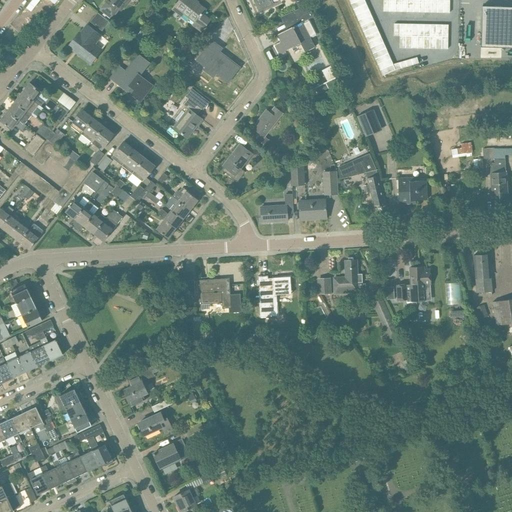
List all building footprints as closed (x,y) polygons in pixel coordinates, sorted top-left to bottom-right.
[(107,0),(100,10),(111,19),(119,9),(126,0),(107,0)] [(193,0),(180,0),(172,10),(181,16),(183,14),(190,19),(188,21),(201,31),(209,20),(202,14),(206,10),(193,0)] [(254,0),(259,10),(273,4),(271,0),(254,0)] [(364,0),(357,0),(351,3),(353,9),(366,3),(364,0)] [(366,3),(353,9),(355,14),(368,8),(366,3)] [(312,15),(308,5),(293,11),(297,20),(312,15)] [(511,6),(482,6),(481,47),(511,47),(511,6)] [(368,8),(355,14),(358,19),(371,14),(368,8)] [(153,10),(145,20),(150,23),(158,13),(153,10)] [(109,23),(97,13),(90,22),(102,31),(109,23)] [(371,14),(358,19),(360,25),(373,19),(371,14)] [(373,19),(360,25),(363,30),(375,25),(373,19)] [(302,23),(302,22),(299,23),(276,35),(280,42),(273,46),(279,56),(286,52),(285,51),(293,47),(301,43),(305,52),(315,47),(310,38),(316,35),(317,33),(311,21),(308,20),(302,23)] [(95,31),(87,25),(80,34),(78,33),(69,46),(91,63),(101,51),(91,43),(94,39),(96,41),(101,35),(95,31)] [(375,25),(363,30),(365,36),(378,30),(375,25)] [(378,30),(365,36),(368,41),(380,36),(378,30)] [(380,36),(368,41),(370,47),(383,41),(380,36)] [(198,48),(189,60),(194,64),(197,60),(200,63),(206,67),(204,70),(213,77),(216,73),(228,82),(238,69),(229,63),(226,60),(228,58),(221,53),(219,51),(222,48),(211,40),(201,51),(198,48)] [(383,41),(370,47),(372,52),(385,47),(383,41)] [(385,47),(372,52),(375,58),(388,52),(385,47)] [(388,52),(375,58),(377,63),(390,58),(388,52)] [(149,64),(138,55),(126,71),(120,66),(110,78),(140,102),(152,86),(140,76),(149,64)] [(390,58),(377,63),(383,75),(395,70),(390,58)] [(323,71),(328,81),(337,76),(332,66),(323,71)] [(336,77),(314,88),(317,94),(340,83),(336,77)] [(28,97),(40,107),(45,101),(38,96),(41,91),(30,82),(22,92),(28,97)] [(22,92),(15,101),(31,115),(32,114),(36,118),(43,109),(40,107),(22,92)] [(202,109),(188,98),(173,117),(179,122),(174,128),(187,138),(202,119),(197,115),(202,109)] [(31,115),(15,101),(7,111),(26,126),(26,125),(24,124),(31,115)] [(53,116),(56,118),(60,121),(60,122),(65,115),(66,115),(70,110),(62,104),(53,116)] [(282,113),(275,107),(270,113),(267,110),(253,128),(258,132),(254,137),(265,145),(269,140),(264,136),(278,119),(282,113)] [(382,129),(374,109),(357,116),(366,136),(382,129)] [(81,134),(93,118),(83,110),(70,126),(81,134)] [(26,126),(7,111),(0,120),(11,130),(15,125),(22,131),(26,126)] [(56,118),(51,126),(54,129),(60,121),(56,118)] [(104,126),(93,118),(81,134),(91,142),(104,126)] [(104,126),(91,142),(101,150),(114,134),(104,126)] [(49,128),(41,137),(45,140),(46,140),(47,139),(50,141),(56,134),(49,128)] [(56,134),(50,141),(56,146),(65,134),(59,130),(56,134)] [(37,134),(25,149),(33,156),(45,140),(41,137),(37,134)] [(46,140),(36,153),(46,160),(49,156),(56,146),(50,141),(47,139),(46,140)] [(122,166),(134,150),(123,142),(111,157),(122,166)] [(473,152),(471,142),(461,143),(461,148),(451,149),(452,158),(459,157),(458,154),(473,152)] [(260,151),(250,143),(246,148),(240,144),(223,166),(225,167),(222,170),(237,182),(245,172),(241,168),(252,153),(256,156),(260,151)] [(56,146),(49,156),(54,159),(61,150),(56,146)] [(494,148),(483,148),(484,159),(494,158),(494,148)] [(61,150),(54,159),(58,163),(66,153),(61,150)] [(104,155),(98,150),(90,161),(95,166),(104,155)] [(132,174),(145,158),(134,150),(122,166),(132,174)] [(36,153),(32,157),(42,165),(46,160),(36,153)] [(66,153),(58,163),(63,167),(71,157),(66,153)] [(370,153),(352,161),(358,174),(365,172),(368,185),(364,186),(366,193),(370,192),(374,205),(375,205),(378,208),(382,207),(384,205),(386,205),(377,168),(376,168),(370,153)] [(112,160),(106,156),(98,167),(103,171),(112,160)] [(71,157),(63,167),(68,171),(75,161),(71,157)] [(155,166),(145,158),(132,174),(142,182),(155,166)] [(484,177),(482,159),(473,159),(474,169),(479,168),(479,177),(484,177)] [(494,163),(490,163),(492,190),(492,200),(500,200),(508,199),(507,189),(505,162),(505,159),(494,159),(494,163)] [(75,161),(68,171),(72,174),(73,174),(80,165),(75,161)] [(305,185),(304,161),(297,164),(291,168),(292,186),(305,185)] [(15,171),(9,178),(13,181),(18,175),(19,175),(26,166),(21,162),(14,170),(15,171)] [(345,164),(337,167),(340,179),(350,176),(345,164)] [(72,174),(69,178),(79,186),(89,172),(80,165),(73,174),(72,174)] [(26,166),(19,175),(23,179),(31,169),(26,166)] [(31,169),(23,179),(28,183),(36,173),(31,169)] [(338,194),(336,171),(323,172),(325,195),(338,194)] [(96,192),(104,181),(92,172),(84,183),(96,192)] [(36,173),(28,183),(33,186),(41,177),(36,173)] [(162,183),(168,176),(165,174),(164,173),(158,180),(160,181),(162,183)] [(41,177),(33,186),(38,190),(45,180),(41,177)] [(9,178),(4,185),(8,188),(13,181),(9,178)] [(69,178),(66,183),(75,190),(79,186),(69,178)] [(410,181),(410,178),(398,178),(399,204),(411,204),(411,200),(427,200),(426,180),(410,181)] [(116,186),(120,189),(121,188),(125,183),(120,179),(116,185),(116,186)] [(45,180),(38,190),(42,194),(50,184),(45,180)] [(104,181),(96,192),(99,188),(103,191),(108,184),(104,181)] [(151,181),(145,189),(147,190),(149,192),(156,185),(153,182),(151,181)] [(66,183),(62,187),(72,195),(75,190),(66,183)] [(50,184),(42,194),(47,197),(55,188),(50,184)] [(139,196),(144,189),(139,185),(131,196),(136,200),(137,198),(139,196)] [(26,186),(21,193),(25,196),(30,189),(26,186)] [(120,200),(125,193),(120,189),(116,186),(111,193),(120,200)] [(51,200),(46,208),(50,211),(55,204),(61,208),(72,195),(62,187),(59,191),(60,191),(52,201),(51,200)] [(182,187),(179,191),(177,190),(173,196),(190,210),(198,200),(182,187)] [(55,188),(47,197),(48,197),(51,200),(52,201),(60,191),(59,191),(55,188)] [(30,189),(25,196),(28,199),(34,192),(30,189)] [(151,194),(149,192),(147,190),(147,191),(144,189),(139,196),(137,198),(139,199),(141,197),(145,200),(150,193),(151,194)] [(130,196),(125,193),(120,200),(124,203),(130,196)] [(293,203),(292,194),(285,194),(286,205),(261,207),(262,222),(288,221),(287,214),(294,213),(293,203)] [(183,219),(190,210),(173,196),(171,198),(165,205),(171,210),(183,219)] [(48,197),(42,205),(46,208),(51,200),(48,197)] [(327,218),(325,199),(299,201),(300,220),(327,218)] [(65,211),(75,219),(84,207),(74,200),(65,211)] [(89,200),(84,207),(75,219),(84,226),(93,215),(89,211),(94,204),(89,200)] [(141,205),(139,204),(134,211),(135,212),(138,214),(143,207),(141,205)] [(0,207),(0,226),(1,227),(10,215),(14,210),(9,206),(5,211),(0,207)] [(176,229),(183,219),(171,210),(168,214),(162,208),(157,214),(164,219),(176,229)] [(113,209),(106,218),(94,234),(104,241),(123,217),(113,209)] [(98,218),(93,215),(84,226),(94,234),(106,218),(101,214),(98,218)] [(1,227),(10,234),(19,222),(10,215),(1,227)] [(168,238),(176,229),(164,219),(157,229),(168,238)] [(20,242),(29,230),(19,222),(10,234),(20,242)] [(29,230),(20,242),(29,249),(43,231),(34,224),(29,230)] [(483,293),(492,292),(489,254),(474,255),(474,261),(477,293),(483,293)] [(346,278),(334,278),(335,292),(357,291),(357,283),(363,282),(362,274),(357,274),(357,260),(345,260),(346,278)] [(426,301),(426,300),(425,290),(425,287),(425,284),(431,284),(430,269),(424,270),(424,267),(410,267),(411,282),(411,284),(406,285),(397,285),(398,300),(406,300),(407,303),(416,302),(426,301)] [(268,276),(258,276),(259,289),(260,289),(261,311),(260,311),(260,312),(261,317),(278,316),(278,311),(277,304),(275,304),(275,295),(283,295),(283,287),(291,286),(290,277),(273,278),(273,282),(268,283),(268,276)] [(331,277),(317,277),(318,294),(331,294),(331,277)] [(230,294),(229,278),(199,280),(201,305),(222,304),(223,309),(229,309),(229,313),(241,312),(240,294),(230,294)] [(11,290),(16,303),(31,296),(25,284),(18,287),(17,283),(18,282),(16,279),(11,282),(13,285),(9,286),(11,290)] [(195,293),(194,280),(184,281),(185,294),(195,293)] [(22,315),(36,308),(31,296),(16,303),(22,315)] [(398,334),(381,296),(373,299),(390,338),(398,334)] [(511,322),(511,298),(493,302),(496,325),(511,322)] [(488,316),(484,305),(476,307),(480,319),(488,316)] [(36,308),(22,315),(28,327),(42,320),(36,308)] [(37,326),(40,332),(43,331),(54,326),(51,319),(37,326)] [(493,327),(491,320),(490,321),(493,333),(495,338),(502,336),(500,328),(496,329),(495,326),(493,327)] [(10,335),(4,323),(0,325),(0,330),(4,338),(10,335)] [(37,333),(40,332),(37,326),(25,331),(28,338),(37,333)] [(40,332),(37,333),(39,336),(40,340),(41,339),(46,337),(43,331),(40,332)] [(10,339),(13,345),(19,342),(16,336),(10,339)] [(46,337),(41,339),(43,345),(50,360),(63,354),(62,354),(58,344),(62,342),(59,338),(49,343),(46,337)] [(13,345),(10,339),(4,342),(7,348),(13,345)] [(43,345),(31,351),(38,366),(50,360),(43,345)] [(25,372),(38,366),(31,351),(18,357),(25,372)] [(6,363),(13,378),(25,372),(18,357),(6,363)] [(163,361),(151,367),(153,373),(166,367),(163,361)] [(0,365),(0,381),(1,384),(13,378),(6,363),(0,365)] [(415,369),(412,363),(404,366),(407,373),(415,369)] [(148,384),(145,377),(130,384),(131,387),(124,390),(131,406),(146,399),(144,394),(148,392),(145,385),(148,384)] [(60,395),(66,408),(80,401),(74,389),(60,395)] [(173,403),(171,398),(152,406),(154,412),(173,403)] [(86,413),(80,401),(66,408),(71,420),(86,413)] [(23,413),(30,428),(43,422),(36,407),(23,413)] [(44,418),(49,416),(51,415),(48,409),(41,412),(44,418)] [(164,419),(161,412),(139,422),(145,435),(162,427),(165,433),(172,429),(167,417),(164,419)] [(18,433),(30,428),(23,413),(11,418),(18,433)] [(92,425),(86,413),(71,420),(77,432),(92,425)] [(49,416),(44,418),(47,424),(45,425),(47,431),(53,428),(51,422),(52,422),(49,416)] [(18,433),(11,418),(0,423),(0,426),(8,445),(16,441),(17,443),(21,441),(18,433)] [(100,425),(81,434),(83,440),(87,438),(88,440),(94,437),(94,438),(104,433),(100,425)] [(193,425),(179,432),(182,439),(196,432),(193,425)] [(0,426),(0,441),(1,441),(4,446),(8,444),(8,445),(0,426)] [(56,434),(53,428),(47,431),(50,437),(56,434)] [(83,440),(81,434),(75,437),(78,443),(83,440)] [(100,465),(104,463),(105,466),(113,462),(112,459),(116,458),(109,443),(99,447),(94,438),(94,437),(88,440),(93,450),(100,465)] [(186,447),(184,448),(180,439),(173,442),(173,444),(153,453),(160,467),(174,461),(175,463),(190,456),(186,447)] [(59,444),(62,450),(68,447),(65,441),(59,444)] [(33,445),(37,453),(41,451),(38,443),(33,445)] [(56,453),(62,450),(59,444),(47,450),(49,455),(56,452),(56,453)] [(100,465),(93,450),(80,456),(87,471),(100,465)] [(41,451),(37,453),(40,460),(45,458),(41,451)] [(13,455),(16,461),(22,458),(19,452),(13,455)] [(68,462),(75,477),(87,471),(80,456),(78,452),(66,457),(68,462)] [(40,460),(37,453),(32,455),(36,462),(40,460)] [(4,467),(16,461),(13,455),(1,461),(4,467)] [(68,484),(76,480),(75,477),(68,462),(61,465),(59,460),(53,463),(55,468),(62,483),(66,481),(68,484)] [(19,478),(16,472),(22,469),(19,463),(13,465),(19,478)] [(43,474),(50,488),(62,483),(55,468),(48,471),(46,465),(40,468),(43,474)] [(25,475),(22,469),(16,472),(19,478),(25,475)] [(50,488),(43,474),(36,477),(33,471),(28,474),(37,494),(50,488)] [(218,478),(214,471),(201,478),(204,485),(218,478)] [(0,501),(15,494),(10,482),(1,486),(0,486),(0,501)] [(37,499),(31,487),(25,490),(31,502),(37,499)] [(198,511),(195,505),(192,498),(199,494),(196,487),(188,490),(183,492),(174,497),(181,511),(187,509),(188,511),(198,511)] [(15,494),(0,501),(0,511),(9,511),(21,507),(15,494)] [(114,511),(117,511),(130,507),(124,494),(109,500),(114,511)]
